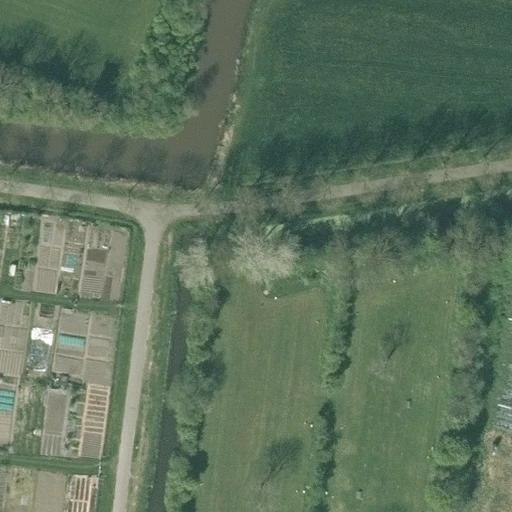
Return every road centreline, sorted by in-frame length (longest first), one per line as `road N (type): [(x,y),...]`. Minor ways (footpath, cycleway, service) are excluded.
road 1 (residential): [(117,511),(155,208)]
road 2 (residential): [(0,187),(155,208)]
